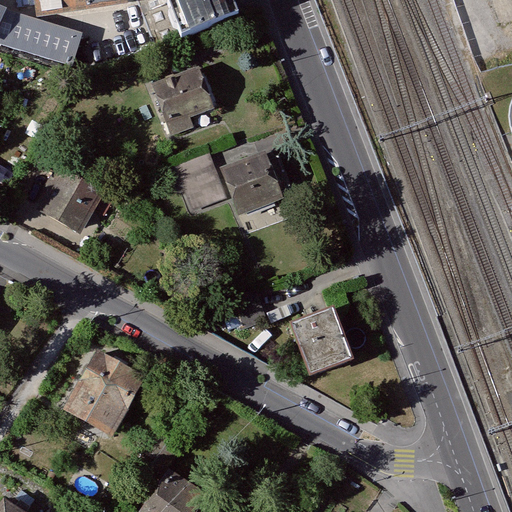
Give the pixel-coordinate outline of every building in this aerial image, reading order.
[(31,0),(35,22),(124,5),(123,0),(31,0)] [(226,0),(162,0),(180,41),(235,20),(226,0)] [(511,0),(500,0),(507,22),(511,20),(511,0)] [(4,12),(0,9),(0,48),(72,67),(81,36),(35,22),(4,12)] [(200,68),(153,85),(172,136),(195,128),(191,118),(215,109),(200,68)] [(54,106),(45,100),(39,109),(48,115),(54,106)] [(52,140),(37,165),(50,172),(65,147),(52,140)] [(226,198),(208,152),(174,165),(193,212),(226,198)] [(269,160),(266,154),(222,170),(240,219),(286,201),(283,194),(292,190),(279,157),(269,160)] [(104,195),(62,171),(37,213),(81,238),(96,212),(105,218),(113,204),(102,198),(104,195)] [(268,322),(257,291),(230,301),(242,332),(268,322)] [(334,314),(291,330),(310,382),(353,366),(334,314)] [(98,351),(80,383),(131,412),(149,379),(98,351)] [(116,439),(131,412),(80,383),(65,412),(116,439)] [(162,477),(180,451),(154,433),(136,459),(162,477)] [(201,511),(210,498),(171,473),(145,511),(201,511)] [(20,511),(5,501),(0,509),(0,511),(20,511)]
